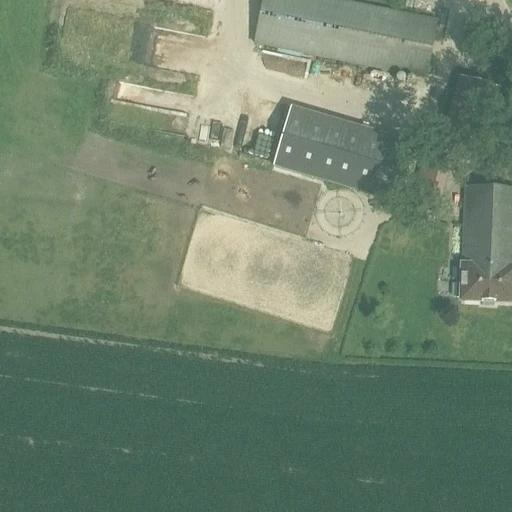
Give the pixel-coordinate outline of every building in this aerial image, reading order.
[(327,0),(263,0),(255,45),(426,80),(438,22),(327,0)] [(493,148),(496,86),(457,84),(454,147),(493,149),(493,148)] [(274,168),(391,202),(408,144),(292,109),(274,168)] [(434,224),(453,161),(425,153),(406,215),(434,224)] [(511,189),(466,188),(463,269),(458,269),(457,298),(462,299),(461,302),(511,303),(511,189)]
